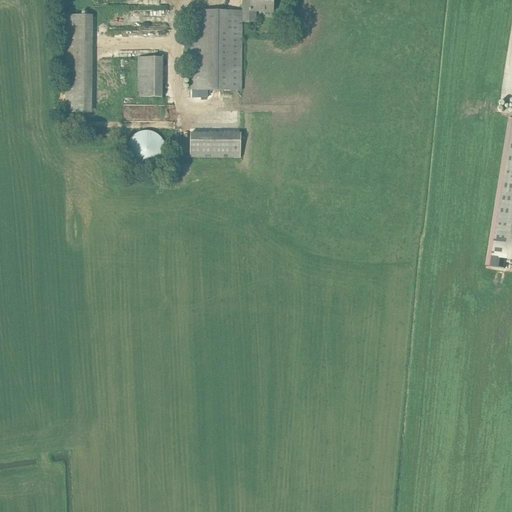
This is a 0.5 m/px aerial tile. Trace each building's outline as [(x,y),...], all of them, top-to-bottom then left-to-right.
[(255,22),(255,11),(272,11),(272,0),(248,0),(249,0),(245,0),(241,0),(241,10),(190,10),(189,90),(241,91),(242,22),(255,22)] [(91,113),(92,15),(65,15),(64,113),(91,113)] [(162,57),(137,57),(137,97),(162,97),(162,57)] [(511,111),(491,108),(493,95),(457,89),(433,248),(442,249),(425,362),(481,370),(499,258),(511,260),(511,111)] [(142,169),(145,169),(149,169),(152,168),(155,167),(158,165),(161,163),(162,160),(164,157),(165,154),(165,150),(165,147),(164,144),(162,140),(161,138),(158,135),(155,133),(152,132),(149,131),(146,131),(142,131),(139,132),(136,133),(133,135),(131,138),(129,140),(128,144),(127,147),(126,150),(127,154),(128,157),(129,160),(131,163),(133,165),(136,167),(139,168),(142,169)] [(190,133),(189,158),(240,158),(240,133),(190,133)]
